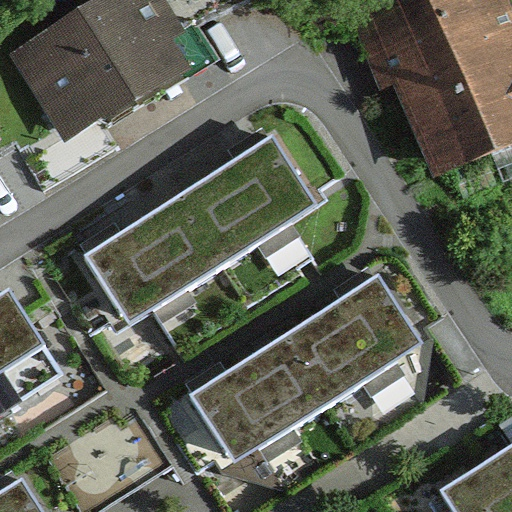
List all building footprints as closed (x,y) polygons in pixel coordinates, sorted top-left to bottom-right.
[(200,65),(159,0),(104,0),(10,58),(66,148),(200,65)] [(354,0),(388,92),(405,85),(511,45),(511,32),(500,0),(354,0)] [(511,45),(405,85),(439,179),(511,152),(511,45)] [(272,149),(181,207),(221,270),(312,213),(272,149)] [(181,207),(90,264),(130,328),(221,270),(181,207)] [(377,290),(287,346),(327,409),(417,353),(377,290)] [(8,302),(0,307),(0,417),(58,381),(8,302)] [(287,346),(197,403),(237,466),(327,409),(287,346)] [(511,511),(511,464),(510,460),(446,500),(453,511),(511,511)] [(34,511),(22,492),(0,506),(0,511),(34,511)]
